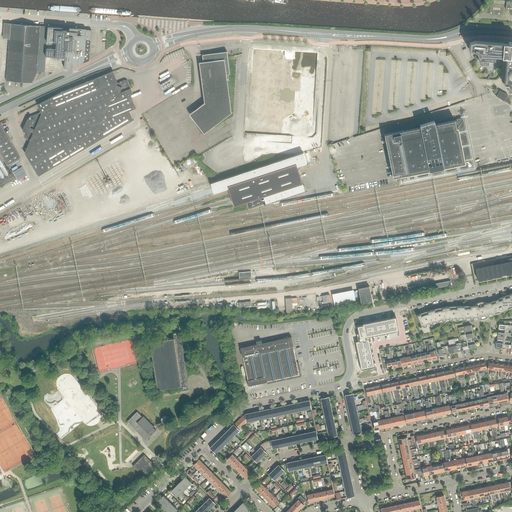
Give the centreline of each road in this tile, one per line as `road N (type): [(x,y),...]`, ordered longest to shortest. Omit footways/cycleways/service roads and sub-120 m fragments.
road 1 (unclassified): [(348,376),(345,332),(356,315),(511,282)]
road 2 (secondary): [(194,34),(245,28),(412,38)]
road 3 (residential): [(511,359),(485,355),(362,381),(348,376)]
road 4 (unclassified): [(336,387),(242,407),(200,446)]
road 5 (residential): [(385,434),(511,408)]
